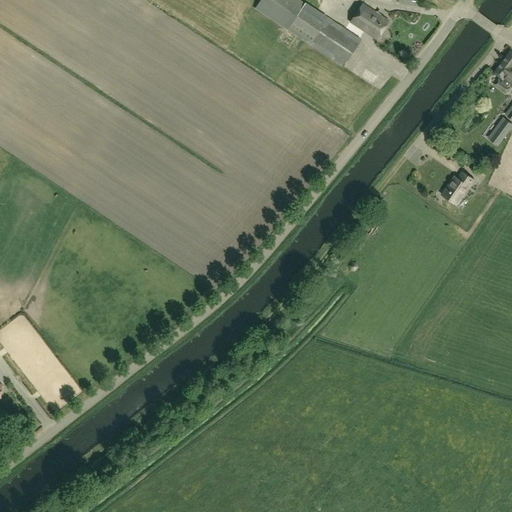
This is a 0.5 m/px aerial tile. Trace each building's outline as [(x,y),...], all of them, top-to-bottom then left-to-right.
[(377,39),(389,21),(362,4),(350,22),(377,39)] [(343,66),(361,39),(327,18),(323,23),(301,9),(287,30),(343,66)] [(494,74),(503,80),(497,87),(506,94),(510,89),(508,87),(510,85),(511,86),(511,52),(510,52),(494,74)] [(502,124),(507,127),(511,121),(506,118),(502,124)] [(455,176),(442,195),(457,205),(474,180),(463,172),(458,178),(455,176)]
